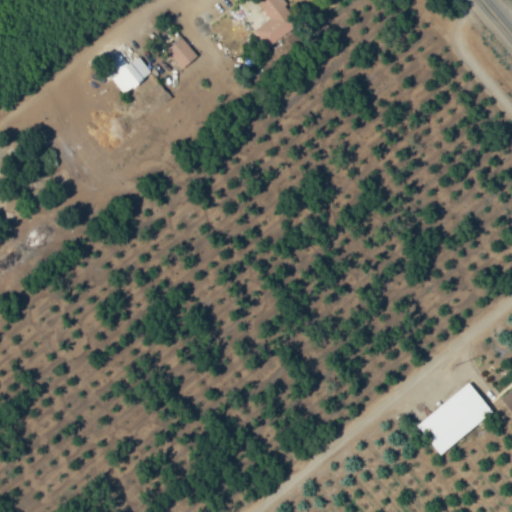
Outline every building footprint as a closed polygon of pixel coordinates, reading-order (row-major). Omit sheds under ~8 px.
[(299,24),(282,0),(256,0),(269,19),(254,29),(266,47),(299,24)] [(197,54),(180,37),(166,51),(182,68),(197,54)] [(151,73),(140,57),(111,76),(122,93),(151,73)] [(412,420),(436,449),(488,406),(464,378),(412,420)] [(511,411),(511,388),(501,398),(511,411)]
